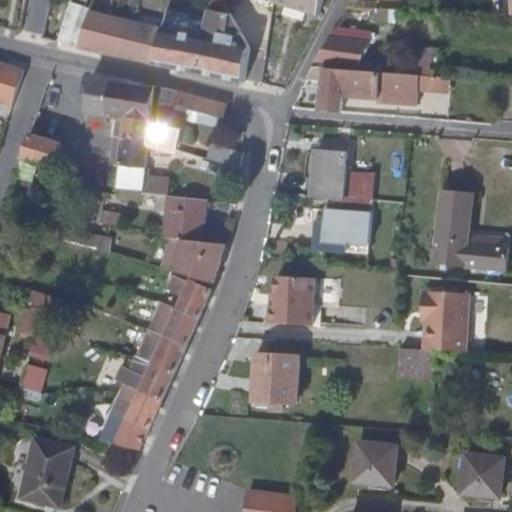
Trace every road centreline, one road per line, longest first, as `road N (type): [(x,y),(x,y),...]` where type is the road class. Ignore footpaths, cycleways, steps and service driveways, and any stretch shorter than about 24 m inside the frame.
road 1 (residential): [(276,109),(243,264),(139,493)]
road 2 (residential): [(0,42),(276,109)]
road 3 (residential): [(340,0),(276,109)]
